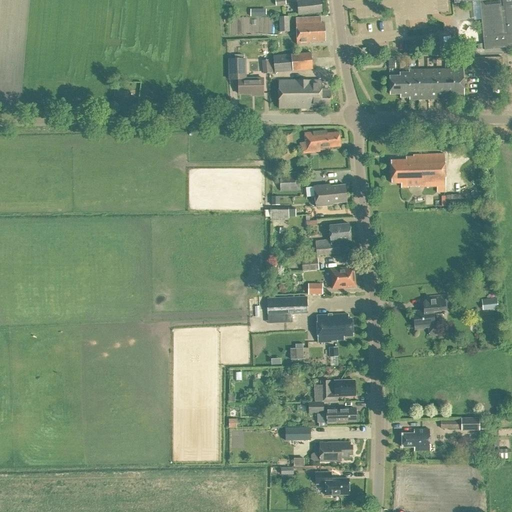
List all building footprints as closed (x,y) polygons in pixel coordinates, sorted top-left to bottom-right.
[(321,13),(319,0),(314,0),(296,2),(298,16),(321,13)] [(511,0),(453,0),(454,5),(479,2),(485,51),(511,47),(511,0)] [(278,32),(289,32),(288,17),(277,18),(278,32)] [(321,24),(320,18),(295,19),(297,45),(310,44),(309,42),(325,42),(324,23),(321,24)] [(311,70),(310,53),(272,56),(273,74),(311,70)] [(502,58),(470,58),(470,70),(503,69),(502,58)] [(239,81),(239,95),(255,95),(255,96),(264,96),(263,79),(246,80),(246,59),(228,59),(228,81),(239,81)] [(263,75),(272,74),(270,60),(261,61),(263,75)] [(464,99),(463,69),(408,71),(408,73),(399,74),(399,77),(389,77),(389,95),(400,95),(400,98),(409,98),(409,101),(464,99)] [(321,92),(321,81),(278,81),(279,109),(309,108),(309,107),(329,107),(328,92),(321,92)] [(278,161),(292,160),(291,131),(277,132),(278,161)] [(327,133),(326,131),(304,134),(305,143),(299,144),(300,155),(319,152),(318,150),(340,147),(338,132),(327,133)] [(511,173),(511,151),(502,152),(502,173),(511,173)] [(436,186),(445,186),(443,154),(412,156),(412,157),(405,157),(405,160),(389,161),(391,184),(401,183),(401,188),(436,186)] [(280,192),(299,191),(299,174),(280,175),(280,192)] [(313,186),(314,196),(345,193),(344,184),(331,186),(330,184),(313,186)] [(345,193),(314,196),(315,208),(332,206),(332,204),(346,203),(345,193)] [(270,210),(270,219),(288,219),(288,218),(295,218),(295,211),(288,211),(288,210),(270,210)] [(329,227),(330,240),(315,241),(316,257),(339,255),(339,244),(350,243),(349,225),(329,227)] [(302,273),(318,272),(317,259),(301,260),(302,273)] [(353,269),(330,271),(332,289),(355,287),(353,269)] [(322,284),(308,284),(308,295),(322,295),(322,284)] [(438,315),(446,314),(446,311),(452,310),(450,295),(429,298),(424,304),(425,311),(415,313),(417,331),(427,329),(427,328),(428,328),(429,337),(442,336),(441,325),(437,326),(435,315),(438,314),(438,315)] [(307,297),(267,299),(268,315),(286,314),(286,323),(292,323),(292,314),(307,314),(307,297)] [(497,298),(486,299),(487,310),(498,309),(497,298)] [(343,338),(352,337),(352,321),(347,321),(347,316),(317,317),(318,344),(336,344),(336,341),(343,341),(343,338)] [(297,347),(298,358),(310,357),(309,346),(297,347)] [(355,397),(354,382),(334,383),(334,384),(330,384),(330,382),(320,383),(320,385),(315,386),(315,402),(321,402),(321,404),(323,404),(337,403),(337,398),(355,397)] [(323,404),(321,404),(308,404),(309,414),(323,414),(323,404)] [(326,421),(318,422),(319,427),(327,427),(327,426),(336,425),(336,424),(356,423),(356,411),(347,411),(347,410),(335,410),(335,411),(326,411),(326,421)] [(461,421),(440,421),(441,429),(461,429),(461,431),(479,431),(479,418),(461,418),(461,421)] [(285,429),(285,442),(310,441),(310,440),(310,434),(310,433),(310,428),(285,429)] [(414,452),(430,452),(430,431),(413,431),(413,435),(400,435),(401,449),(414,449),(414,452)] [(351,457),(351,447),(349,447),(349,444),(318,445),(318,465),(340,464),(340,461),(348,460),(348,457),(351,457)] [(498,450),(499,459),(511,459),(510,450),(498,450)] [(314,475),(328,475),(328,467),(314,467),(314,475)] [(324,486),(324,497),(348,497),(347,481),(330,481),(330,475),(328,475),(314,475),(314,486),(324,486)]
